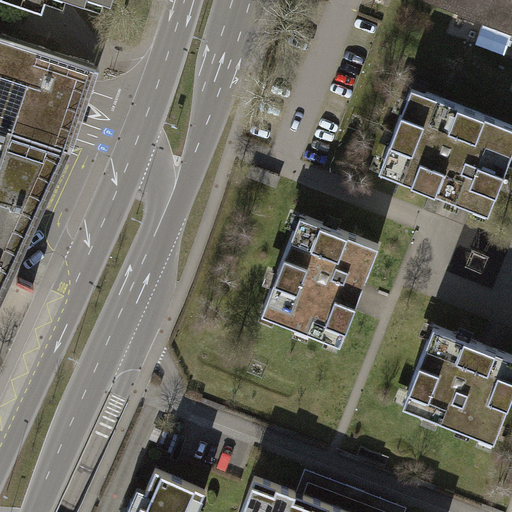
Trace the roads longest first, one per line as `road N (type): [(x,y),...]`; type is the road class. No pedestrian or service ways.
road 1 (secondary): [(42,511),(169,229),(249,0)]
road 2 (secondary): [(193,0),(88,277),(0,475)]
